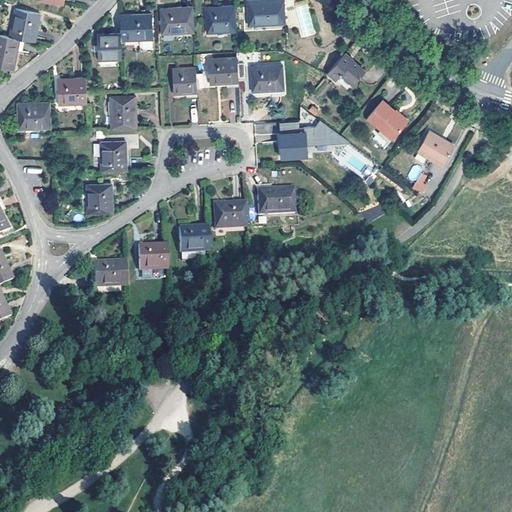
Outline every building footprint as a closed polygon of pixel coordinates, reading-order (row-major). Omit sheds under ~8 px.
[(282,25),(280,0),(271,0),(248,1),(249,27),(282,25)] [(295,6),(302,37),(315,34),(308,3),(295,6)] [(195,32),(194,7),(162,8),(163,33),(195,32)] [(237,32),(236,7),(207,8),(208,33),(237,32)] [(124,35),(124,41),(155,40),(153,9),(149,10),(149,15),(141,15),(123,16),(124,35)] [(16,10),(10,38),(25,41),(35,43),(41,17),(42,15),(16,10)] [(0,68),(14,72),(18,52),(19,45),(24,46),(25,41),(10,38),(0,35),(0,68)] [(124,41),(124,35),(101,36),(102,62),(125,60),(124,41)] [(328,72),(337,79),(340,75),(343,77),(345,75),(355,83),(366,72),(345,53),(328,72)] [(238,65),(238,58),(210,59),(210,84),(227,84),(234,83),(234,88),(239,88),(239,77),(238,65)] [(283,66),(251,67),(252,93),(271,92),(279,91),(279,96),(284,96),(284,91),(283,66)] [(197,74),(197,68),(173,69),(174,94),(185,93),(185,98),(190,98),(190,93),(198,93),(198,88),(197,74)] [(89,104),(88,79),(57,80),(58,92),(58,105),(89,104)] [(325,85),(319,82),(315,92),(321,95),(325,85)] [(112,97),(112,129),(138,129),(138,97),(112,97)] [(394,140),(408,123),(396,113),(397,112),(384,102),(369,119),(394,140)] [(52,130),(51,105),(19,106),(20,132),(52,130)] [(396,113),(408,123),(410,121),(398,111),(397,112),(396,113)] [(442,141),(444,139),(431,131),(419,152),(444,166),(455,148),(442,141)] [(282,144),(277,145),(278,150),(282,149),(285,160),(309,156),(305,133),(280,137),(282,144)] [(102,139),(102,171),(128,171),(127,163),(132,163),(132,157),(127,157),(127,139),(102,139)] [(456,146),(444,139),(442,141),(455,148),(456,146)] [(416,181),(422,168),(414,164),(408,177),(416,181)] [(422,172),(413,187),(422,192),(426,186),(422,184),(427,175),(422,172)] [(114,184),(88,185),(89,213),(114,213),(114,184)] [(259,190),(259,191),(260,202),(260,215),(297,214),(296,189),(272,190),(272,184),(267,185),(267,190),(259,190)] [(250,228),(247,202),(225,204),(215,205),(217,230),(250,228)] [(198,262),(198,253),(211,252),(209,227),(181,229),(183,263),(198,262)] [(170,272),(168,247),(139,249),(141,274),(170,272)] [(0,287),(12,281),(1,258),(0,256),(0,287)] [(96,289),(128,287),(126,261),(94,263),(95,277),(90,278),(91,282),(96,282),(96,289)] [(0,321),(11,316),(0,293),(0,321)]
